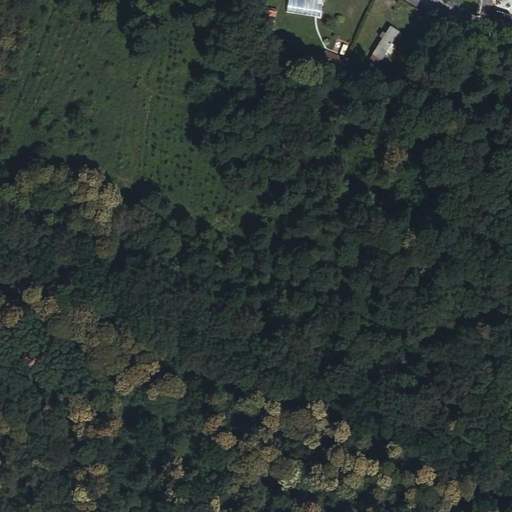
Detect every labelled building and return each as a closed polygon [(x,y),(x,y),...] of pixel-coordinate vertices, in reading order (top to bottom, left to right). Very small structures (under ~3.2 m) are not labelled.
[(316,0),(289,0),(288,10),(314,14),(316,0)] [(275,9),(264,8),(261,32),(271,34),(275,9)] [(508,22),(510,17),(498,13),(494,25),(506,29),(508,22)] [(391,27),(372,56),(380,61),(386,52),(390,55),(395,47),(391,44),(398,32),(391,27)] [(325,48),(321,60),(344,69),(349,57),(325,48)] [(380,61),(372,56),(369,62),(377,67),(380,61)]
